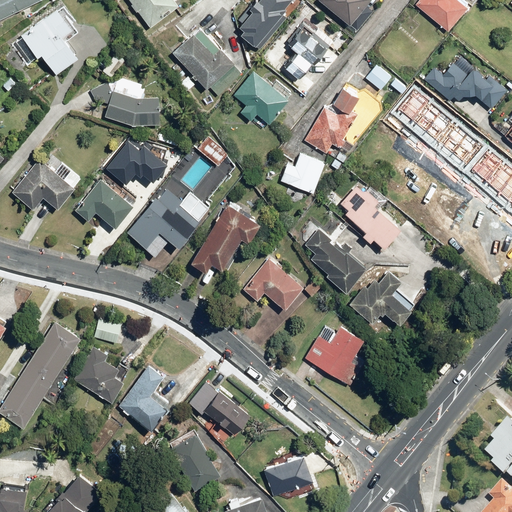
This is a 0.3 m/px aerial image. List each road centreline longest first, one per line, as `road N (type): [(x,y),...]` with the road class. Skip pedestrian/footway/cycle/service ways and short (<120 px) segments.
road 1 (tertiary): [(0,256),(93,277),(190,313),(384,472)]
road 2 (secondary): [(511,320),(432,414)]
